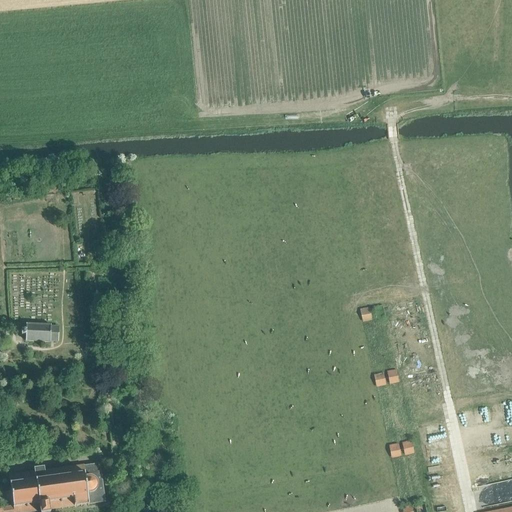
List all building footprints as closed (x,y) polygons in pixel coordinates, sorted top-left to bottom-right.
[(373,307),(376,320),(385,318),(382,305),(373,307)] [(360,310),(361,317),(362,323),(371,321),(369,308),(360,310)] [(26,324),(26,330),(21,330),(21,336),(25,336),(25,341),(50,343),(50,342),(58,342),(59,326),(26,324)] [(386,372),(389,385),(398,384),(396,370),(386,372)] [(373,375),(375,382),(376,388),(385,386),(382,373),(373,375)] [(401,443),(404,456),(413,454),(411,441),(401,443)] [(388,446),(390,453),(391,459),(400,456),(398,444),(388,446)] [(0,511),(50,511),(105,502),(100,464),(84,466),(45,471),(44,468),(34,469),(35,472),(9,476),(11,492),(6,492),(7,501),(12,500),(13,507),(3,508),(0,508),(0,511)] [(425,511),(424,503),(415,505),(416,511),(425,511)]
